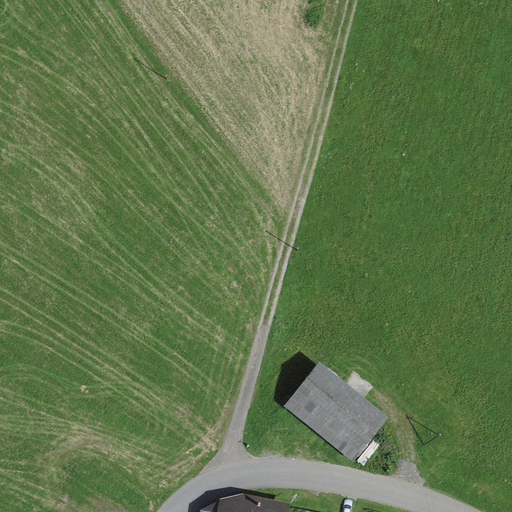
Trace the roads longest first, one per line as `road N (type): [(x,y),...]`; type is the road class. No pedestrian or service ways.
road 1 (track): [(224,467),(354,0)]
road 2 (unclassified): [(163,511),(224,467),(313,472),(401,489),(450,511)]
